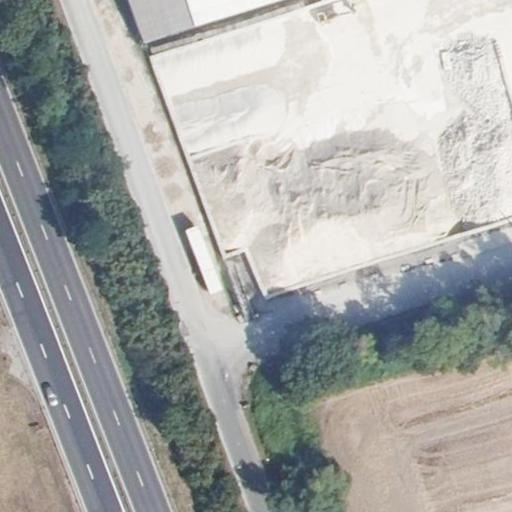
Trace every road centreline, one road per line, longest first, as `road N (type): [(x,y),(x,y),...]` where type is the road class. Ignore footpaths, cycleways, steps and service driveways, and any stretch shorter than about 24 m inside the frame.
road 1 (residential): [(268,511),(75,0)]
road 2 (primary): [(156,511),(0,113)]
road 3 (primary): [(0,239),(105,511)]
